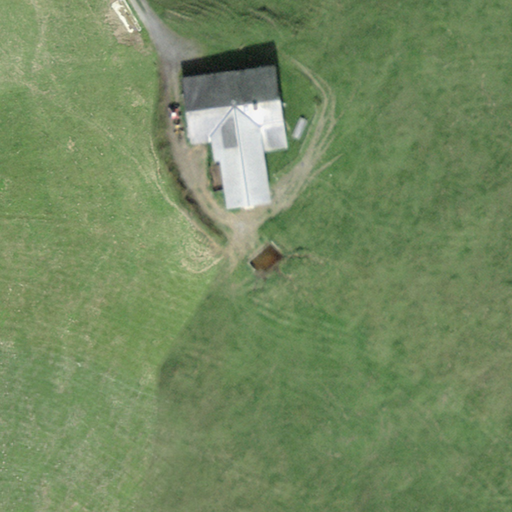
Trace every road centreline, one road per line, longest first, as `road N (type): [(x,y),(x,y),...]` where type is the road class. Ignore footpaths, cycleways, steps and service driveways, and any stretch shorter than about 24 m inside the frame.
road 1 (track): [(0,87),(173,68)]
road 2 (track): [(173,68),(286,39),(327,0)]
